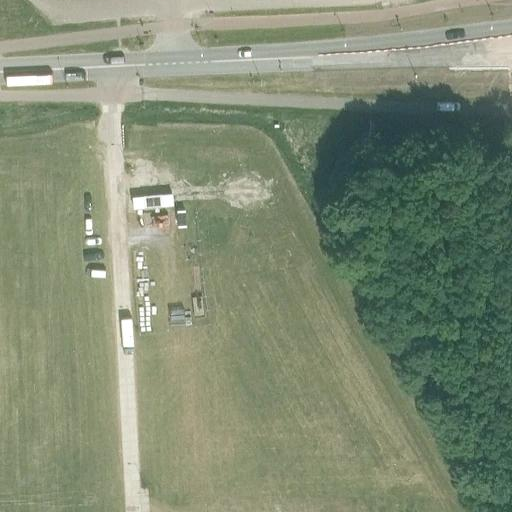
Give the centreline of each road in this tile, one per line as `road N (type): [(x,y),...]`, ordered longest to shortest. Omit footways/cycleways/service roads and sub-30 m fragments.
road 1 (track): [(133,511),(112,127)]
road 2 (secondary): [(174,64),(384,54)]
road 3 (secondary): [(511,29),(399,43),(384,54)]
road 4 (secondary): [(384,54),(401,61),(511,59)]
